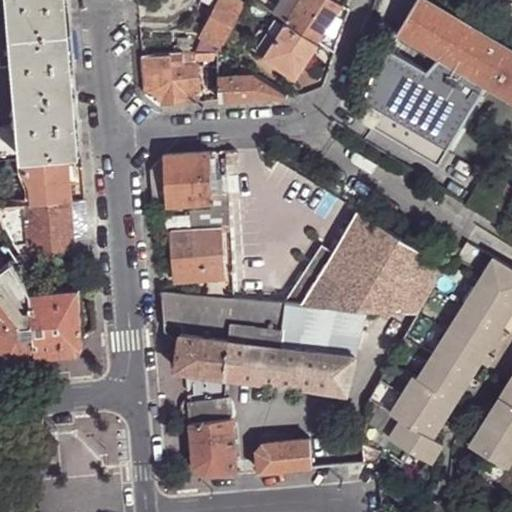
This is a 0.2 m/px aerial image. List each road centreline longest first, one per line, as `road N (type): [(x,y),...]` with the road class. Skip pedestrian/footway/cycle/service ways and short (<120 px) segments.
road 1 (residential): [(114,133),(304,127),(326,105),(363,0)]
road 2 (residential): [(137,385),(114,133)]
road 3 (residential): [(356,511),(343,501),(208,511)]
road 4 (residential): [(137,385),(0,395)]
road 5 (residential): [(114,133),(102,0)]
road 6 (residential): [(146,511),(137,385)]
